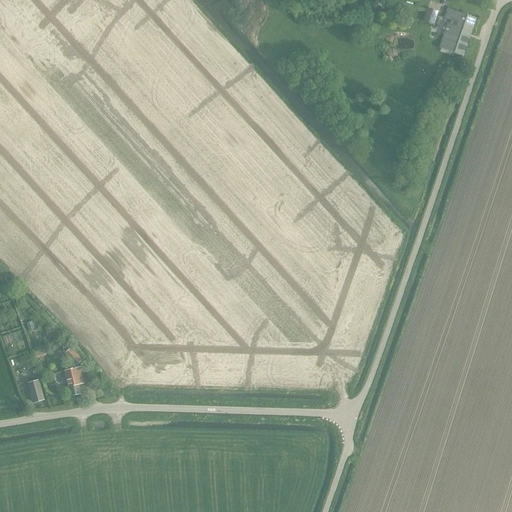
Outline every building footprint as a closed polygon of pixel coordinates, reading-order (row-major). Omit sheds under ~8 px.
[(435,25),(439,12),(428,8),(423,21),(435,25)] [(441,47),(463,55),(475,19),(448,10),(446,18),(453,20),(451,25),(449,24),(441,47)] [(80,358),(71,348),(67,341),(62,342),(65,353),(73,363),(80,358)] [(26,356),(30,368),(36,366),(31,354),(26,356)] [(79,384),(84,383),(81,367),(65,371),(71,396),(81,394),(79,384)] [(34,402),(44,399),(39,380),(29,383),(34,402)]
